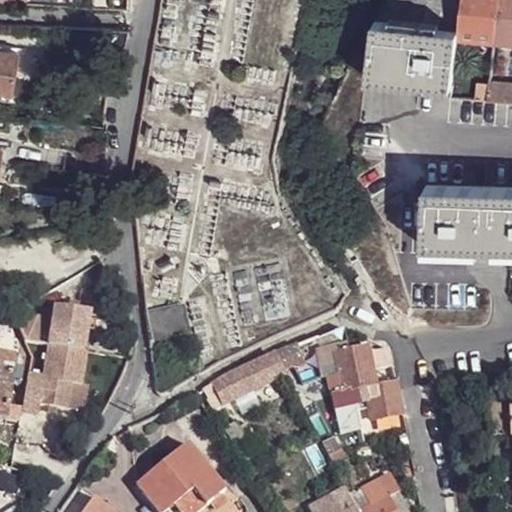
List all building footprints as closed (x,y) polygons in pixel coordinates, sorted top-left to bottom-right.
[(460,36),(497,39),(501,0),(464,0),(464,2),(461,29),(460,36)] [(511,0),(501,0),(497,39),(511,40),(511,0)] [(440,26),(378,18),(371,77),(433,84),(454,87),(460,36),(461,29),(440,26)] [(0,89),(11,92),(18,51),(0,48),(0,89)] [(511,99),(511,81),(492,80),(491,83),(490,98),(511,99)] [(490,98),(491,83),(477,82),(476,97),(490,98)] [(426,227),(426,243),(511,244),(511,186),(427,184),(426,227)] [(145,313),(149,343),(191,335),(184,306),(145,313)] [(39,317),(18,325),(25,344),(48,347),(86,353),(93,314),(81,312),(72,310),(57,308),(55,320),(39,317)] [(335,331),(274,354),(283,369),(324,354),(323,349),(340,346),(335,331)] [(369,345),(333,352),(334,359),(318,362),(321,377),(326,377),(332,407),(368,401),(371,418),(403,413),(396,381),(377,384),(376,384),(373,366),(370,351),(369,345)] [(83,389),(88,354),(86,353),(48,347),(42,379),(27,376),(22,409),(21,414),(38,417),(40,407),(48,409),(56,410),(68,412),(72,387),(83,389)] [(387,347),(370,351),(373,366),(390,363),(387,347)] [(224,376),(211,384),(218,393),(224,402),(233,398),(252,389),(285,374),(283,369),(274,354),(224,376)] [(0,360),(0,419),(20,423),(21,414),(22,409),(7,407),(14,362),(0,360)] [(396,381),(393,366),(374,368),(377,384),(396,381)] [(252,389),(233,398),(241,415),(261,407),(252,389)] [(210,398),(209,400),(214,408),(224,402),(218,393),(210,398)] [(144,421),(132,426),(138,439),(149,434),(144,421)] [(241,452),(250,446),(236,421),(226,427),(241,452)] [(371,425),(360,428),(364,442),(375,438),(371,425)] [(332,440),(321,443),(327,457),(344,450),(341,444),(335,447),(332,440)] [(226,493),(188,446),(136,488),(155,511),(169,511),(174,508),(194,492),(207,508),(210,505),(222,496),(226,493)] [(407,479),(412,476),(408,467),(402,469),(407,479)] [(389,475),(359,491),(368,507),(386,498),(398,491),(389,475)] [(407,511),(398,491),(386,498),(393,511),(407,511)] [(194,492),(174,508),(177,511),(202,511),(207,508),(194,492)] [(222,496),(210,505),(216,511),(227,501),(222,496)] [(368,507),(358,511),(393,511),(386,498),(368,507)] [(111,511),(94,499),(83,511),(111,511)]
